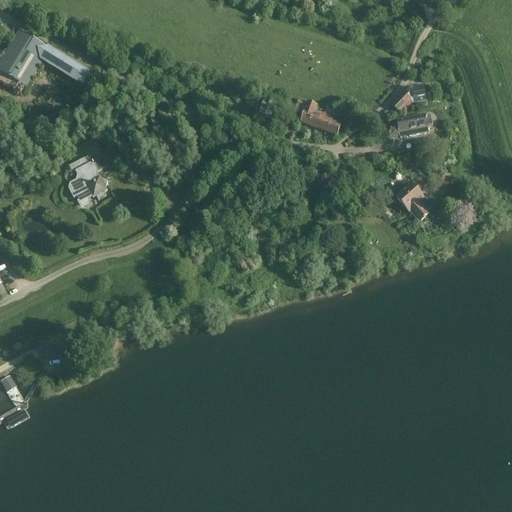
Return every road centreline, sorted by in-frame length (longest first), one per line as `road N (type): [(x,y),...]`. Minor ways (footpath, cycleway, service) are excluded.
road 1 (residential): [(196,110),(291,145),(335,147),(399,90),(429,24),(454,0)]
road 2 (unclassified): [(0,303),(147,240),(169,220),(194,186),(196,110)]
road 3 (unclassified): [(196,110),(0,14)]
